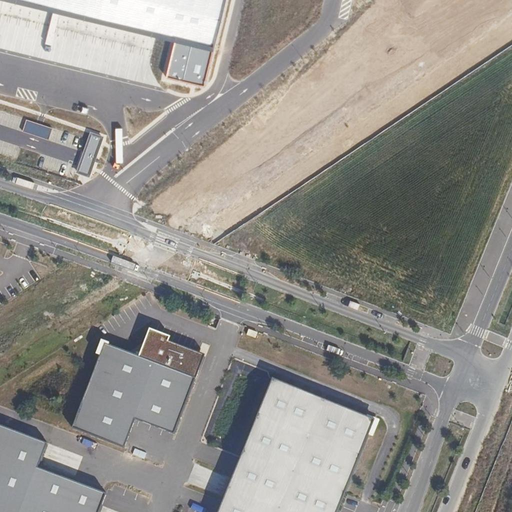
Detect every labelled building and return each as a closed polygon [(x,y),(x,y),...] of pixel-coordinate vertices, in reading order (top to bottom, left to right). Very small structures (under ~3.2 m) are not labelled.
[(231,0),(4,0),(174,39),(165,77),(210,88),(231,0)] [(143,355),(108,341),(76,425),(128,444),(139,416),(178,430),(207,352),(171,339),(174,334),(154,326),(143,355)] [(336,511),(375,416),(273,374),(217,511),(336,511)] [(0,511),(100,511),(108,492),(40,467),(50,442),(0,422),(0,511)] [(134,450),(133,455),(144,459),(145,454),(134,450)] [(219,492),(224,473),(193,466),(188,485),(219,492)]
